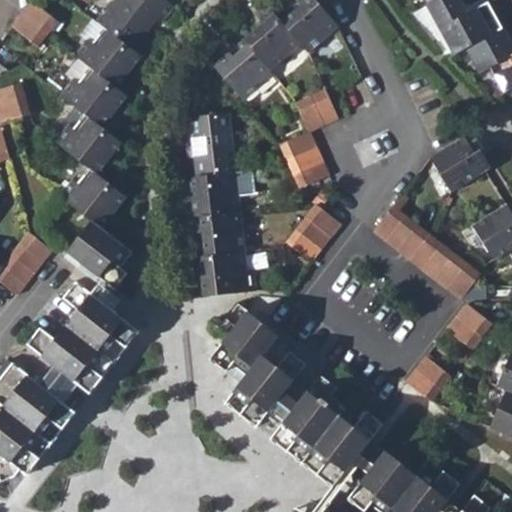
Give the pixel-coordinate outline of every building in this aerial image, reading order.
[(156,20),(161,24),(162,23),(173,9),(161,0),(115,0),(97,24),(105,30),(136,55),(149,39),(145,35),(156,20)] [(300,6),(281,23),(300,45),(308,54),(339,28),(311,0),(300,0),(297,3),(300,6)] [(467,15),(458,0),(433,0),(428,3),(426,4),(454,54),(467,48),(501,29),(487,4),(467,15)] [(55,21),(32,4),(14,28),(37,45),(55,21)] [(269,71),(300,45),(281,23),(270,10),(259,21),(262,24),(243,40),(269,71)] [(489,69),(502,94),(511,88),(511,47),(501,29),(467,48),(480,73),(489,69)] [(76,58),(91,70),(117,90),(141,59),(136,55),(105,30),(93,46),(88,42),(76,58)] [(243,100),(273,76),(269,71),(243,40),(232,50),(235,54),(217,71),(243,100)] [(61,98),(85,116),(103,130),(127,98),(117,90),(91,70),(79,85),(74,81),(61,98)] [(29,115),(21,84),(0,90),(0,122),(5,121),(11,120),(29,115)] [(337,119),(324,90),(310,98),(323,126),(337,119)] [(310,98),(295,103),(309,133),(323,126),(310,98)] [(193,158),(195,177),(235,172),(228,113),(188,117),(190,137),(185,138),(187,158),(193,158)] [(56,144),(90,172),(97,177),(123,143),(103,130),(85,116),(73,132),(69,128),(56,144)] [(0,160),(8,159),(0,129),(0,160)] [(309,133),(281,147),(286,160),(315,146),(309,133)] [(437,154),(431,158),(450,193),(485,171),(474,155),(483,149),(477,139),(469,144),(464,137),(459,141),(437,154)] [(286,160),(290,166),(294,175),(322,161),(315,146),(286,160)] [(300,188),(329,176),(322,161),(294,175),(300,188)] [(195,177),(190,177),(191,193),(197,192),(200,217),(240,213),(239,195),(255,194),(252,170),(235,172),(195,177)] [(72,182),(61,198),(92,222),(103,231),(127,199),(97,177),(90,172),(78,186),(72,182)] [(402,196),(392,208),(399,213),(408,201),(402,196)] [(340,224),(320,209),(315,205),(305,218),(329,236),(340,224)] [(511,209),(509,211),(506,205),(473,226),(494,260),(511,248),(511,209)] [(399,213),(392,208),(373,233),(385,242),(406,218),(399,213)] [(202,231),(205,257),(245,252),(240,213),(200,217),(194,217),(196,232),(202,231)] [(296,230),(320,248),(329,236),(305,218),(296,230)] [(385,242),(422,272),(443,246),(430,237),(406,218),(385,242)] [(68,254),(78,262),(86,268),(115,292),(127,276),(123,272),(134,254),(103,231),(92,222),(68,254)] [(286,243),(309,262),(320,248),(296,230),(286,243)] [(0,284),(15,297),(51,251),(29,233),(0,271),(0,284)] [(455,256),(443,246),(422,272),(435,282),(455,256)] [(205,272),(210,296),(255,290),(253,271),(248,271),(245,252),(205,257),(199,258),(200,272),(205,272)] [(65,259),(74,267),(78,262),(68,254),(65,259)] [(468,264),(464,262),(455,256),(435,282),(447,292),(468,264)] [(74,267),(82,273),(86,268),(78,262),(74,267)] [(461,301),(468,289),(480,275),(468,264),(447,292),(461,301)] [(70,292),(28,346),(26,349),(32,353),(34,350),(90,393),(138,332),(83,289),(85,287),(79,282),(77,284),(74,281),(67,291),(70,292)] [(233,330),(210,359),(226,373),(238,357),(252,369),(240,384),(231,395),(260,425),(306,365),(289,352),(278,368),(264,357),(279,337),(236,304),(226,316),(228,318),(225,323),(233,330)] [(491,325),(466,305),(456,317),(482,338),(491,325)] [(473,349),(482,338),(456,317),(446,329),(473,349)] [(511,351),(496,387),(505,391),(511,394),(511,351)] [(415,370),(441,389),(450,376),(424,357),(415,370)] [(24,374),(13,365),(7,361),(0,369),(0,454),(27,476),(49,447),(75,414),(70,410),(64,406),(50,395),(33,381),(24,374)] [(13,365),(24,374),(26,371),(16,363),(13,365)] [(431,402),(441,389),(415,370),(406,382),(431,402)] [(333,487),(371,440),(382,426),(365,412),(358,422),(354,427),(340,417),(344,411),(346,408),(335,400),(340,394),(321,377),(319,375),(272,438),(279,445),(314,474),(333,487)] [(511,394),(505,391),(490,428),(511,437),(511,394)] [(258,427),(260,425),(231,395),(226,402),(258,427)] [(375,466),(348,499),(364,511),(366,511),(371,505),(379,511),(387,511),(390,509),(415,476),(386,452),(383,450),(373,464),(375,466)] [(415,476),(390,509),(394,511),(438,511),(460,485),(428,461),(415,476)] [(486,511),(489,508),(474,497),(462,511),(486,511)]
